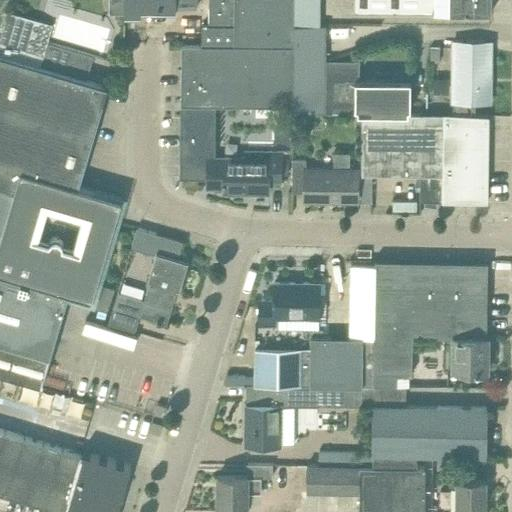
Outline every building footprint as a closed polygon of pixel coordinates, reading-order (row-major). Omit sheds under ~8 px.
[(197,7),(196,0),(124,0),(124,16),(141,16),(141,10),(176,10),(176,7),(197,7)] [(294,45),(295,23),(294,0),(209,0),(209,23),(202,23),(202,44),(294,45)] [(353,0),(354,10),(436,11),(435,0),(353,0)] [(435,0),(436,11),(492,12),(491,0),(435,0)] [(95,56),(47,42),(53,24),(5,9),(0,26),(0,25),(0,53),(89,80),(95,56)] [(326,111),(326,59),(327,23),(321,23),(295,23),(294,45),(294,105),(294,111),(326,111)] [(491,40),(471,40),(453,40),(453,45),(452,101),(486,101),(486,78),(491,78),(491,40)] [(294,45),(202,44),(182,43),(181,103),(216,104),(294,105),(294,45)] [(108,85),(89,80),(0,53),(0,161),(19,167),(78,185),(108,85)] [(359,59),(326,59),(326,111),(361,111),(410,112),(411,79),(359,78),(359,59)] [(215,153),(216,104),(181,103),(180,177),(207,177),(208,153),(215,153)] [(444,112),(424,112),(410,112),(361,111),(361,120),(361,137),(361,154),(361,174),(372,174),(420,174),(420,196),(424,200),(488,200),(489,115),(444,112)] [(372,174),(361,174),(358,174),(358,168),(350,168),(350,152),(333,151),(333,167),(306,167),(306,157),(292,157),(292,191),(305,191),(305,199),(372,200),(372,174)] [(281,179),(281,159),(281,152),(245,152),(245,156),(216,156),(215,153),(208,153),(207,177),(207,185),(224,185),(224,190),(269,191),(269,179),(281,179)] [(0,230),(19,167),(0,161),(0,230)] [(78,185),(19,167),(0,230),(0,271),(69,291),(92,298),(122,198),(78,185)] [(176,259),(182,240),(137,227),(131,247),(157,255),(144,298),(118,290),(108,322),(134,330),(139,313),(167,322),(185,262),(176,259)] [(486,334),(488,260),(375,259),(374,325),(367,325),(367,337),(374,337),(374,347),(412,347),(413,334),(454,335),(454,334),(486,334)] [(69,291),(0,271),(0,342),(49,357),(69,291)] [(260,324),(275,325),(276,315),(319,316),(319,282),(275,281),(274,294),(273,294),(273,298),(262,298),(262,306),(260,306),(260,324)] [(373,385),(373,373),(374,347),(374,337),(367,337),(323,336),(323,328),(311,328),(311,345),(311,384),(317,384),(361,385),(373,385)] [(488,334),(486,334),(454,334),(454,335),(453,350),(444,350),(444,368),(487,368),(488,334)] [(49,357),(0,342),(0,373),(41,385),(49,357)] [(311,384),(311,345),(255,347),(256,383),(244,383),(244,384),(259,384),(287,384),(311,384)] [(412,373),(412,347),(374,347),(373,373),(412,373)] [(287,404),(287,384),(259,384),(260,403),(246,403),(246,404),(248,404),(250,441),(247,442),(247,443),(279,442),(280,404),(287,404)] [(317,405),(317,384),(311,384),(287,384),(287,404),(317,405)] [(361,406),(361,385),(317,384),(317,405),(361,406)] [(406,385),(373,385),(361,385),(361,406),(374,406),(374,403),(406,404),(406,385)] [(154,412),(164,415),(167,406),(157,403),(154,412)] [(487,405),(467,405),(406,404),(374,403),(374,406),(373,452),(373,453),(373,464),(416,465),(417,454),(486,455),(487,405)] [(159,433),(162,423),(152,420),(149,430),(159,433)] [(0,491),(65,510),(82,453),(0,429),(0,491)] [(82,453),(65,510),(64,511),(116,511),(131,463),(91,451),(91,452),(83,449),(82,453)] [(319,451),(318,463),(359,464),(373,464),(373,453),(373,452),(319,451)] [(272,463),(267,463),(247,462),(247,475),(218,475),(217,507),(247,507),(247,492),(260,492),(260,476),(272,476),(272,463)] [(359,491),(359,464),(318,463),(307,463),(307,490),(359,491)] [(423,511),(424,465),(416,465),(373,464),(359,464),(359,491),(358,511),(423,511)] [(484,511),(485,478),(465,478),(457,478),(455,511),(484,511)]
